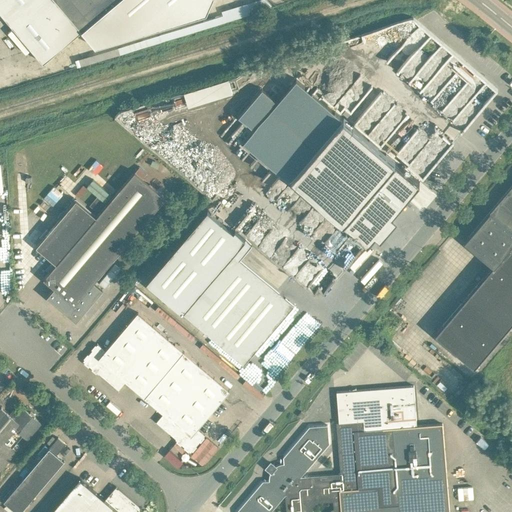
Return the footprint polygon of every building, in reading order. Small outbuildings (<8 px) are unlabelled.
[(0,0),(0,10),(44,62),(82,30),(96,46),(207,13),(212,0),(0,0)] [(466,126),(497,87),(431,36),(419,39),(412,17),(331,39),(337,62),(347,69),(371,63),(375,80),(384,77),(387,73),(386,69),(388,65),(424,93),(443,69),(467,87),(447,112),(466,126)] [(227,74),(183,88),(184,90),(187,102),(232,88),(228,76),(227,74)] [(295,79),(274,104),(290,118),(286,123),(316,149),(306,160),(291,178),(368,243),(378,231),(380,233),(393,218),(391,216),(405,199),(419,182),(420,181),(339,114),(338,114),(295,79)] [(258,92),(238,115),(254,129),(243,142),(289,180),(291,178),(306,160),(316,149),(286,123),(290,118),(274,104),(269,100),(258,92)] [(70,207),(37,246),(57,262),(50,270),(44,278),(59,291),(52,300),(76,321),(83,313),(97,296),(103,289),(95,282),(166,198),(135,171),(107,204),(98,196),(90,205),(100,213),(97,215),(78,198),(70,207)] [(511,321),(511,184),(464,241),(493,265),(435,333),(474,366),(511,321)] [(235,230),(234,232),(208,210),(147,281),(183,311),(183,312),(244,364),(272,330),(274,331),(288,315),(287,314),(294,305),(240,259),(253,244),(235,230)] [(318,218),(309,230),(314,234),(316,232),(321,236),(319,239),(332,249),(338,242),(336,240),(339,237),(336,234),(333,238),(329,235),(330,234),(325,230),(328,226),(318,218)] [(145,396),(184,351),(138,312),(105,350),(98,344),(84,360),(99,373),(101,370),(105,373),(104,375),(119,387),(125,380),(145,396)] [(230,390),(222,383),(184,351),(145,396),(165,413),(158,421),(173,434),(174,432),(178,435),(176,438),(191,451),(205,434),(198,428),(230,390)] [(339,422),(343,473),(338,473),(301,476),(329,443),(328,424),(309,426),(283,456),(284,463),(275,466),(271,470),(270,480),(263,480),(237,511),(270,511),(285,494),(286,511),(449,511),(443,423),(417,425),(414,385),(337,391),(339,422)] [(30,412),(23,406),(14,417),(2,407),(0,408),(0,470),(17,451),(5,441),(16,427),(28,437),(41,422),(34,416),(35,415),(31,411),(30,412)] [(9,511),(16,511),(17,511),(20,511),(64,460),(57,454),(66,443),(58,437),(4,501),(8,504),(5,508),(9,511)] [(138,511),(142,508),(116,486),(105,499),(80,477),(50,511),(138,511)] [(457,486),(457,499),(474,499),(474,486),(457,486)]
